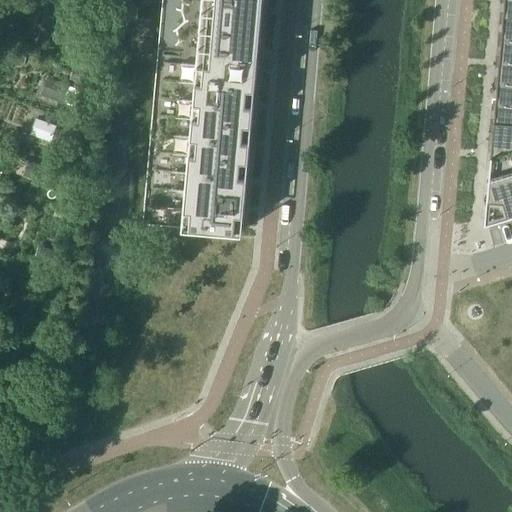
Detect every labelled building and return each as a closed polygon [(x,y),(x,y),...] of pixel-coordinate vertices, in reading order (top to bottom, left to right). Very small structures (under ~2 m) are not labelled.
[(153,113),(152,113),(152,114),(153,114),(151,131),(150,132),(151,132),(150,149),(149,149),(149,150),(148,166),(147,166),(147,167),(148,168),(146,184),(146,185),(145,202),(144,202),(144,203),(145,203),(143,222),(142,223),(143,223),(144,222),(156,223),(156,224),(157,223),(169,224),(169,225),(170,225),(182,226),(183,226),(183,225),(184,225),(190,226),(190,227),(197,228),(197,227),(202,227),(202,228),(210,229),(210,228),(215,228),(215,229),(219,230),(219,228),(223,229),(223,230),(234,231),(234,230),(241,230),(242,212),(244,212),(250,139),(249,139),(250,123),(252,123),(253,104),(252,103),(254,87),(255,87),(257,68),(255,68),(255,67),(253,67),(254,51),(257,51),(258,51),(258,50),(257,50),(258,33),(260,33),(261,15),(261,14),(260,14),(261,0),(162,0),(162,5),(162,6),(161,23),(160,23),(160,24),(161,24),(159,41),(158,41),(158,42),(159,42),(157,59),(157,60),(156,77),(155,77),(155,78),(156,78),(154,95),(154,96),(153,113)] [(511,0),(504,0),(494,117),(485,218),(511,210),(511,0)] [(54,39),(76,45),(80,32),(57,26),(54,39)] [(50,81),(45,94),(63,100),(68,88),(50,81)] [(31,133),(50,139),(54,126),(35,119),(31,133)] [(23,174),(35,179),(40,166),(28,162),(23,174)] [(35,260),(51,264),(55,251),(39,247),(35,260)]
